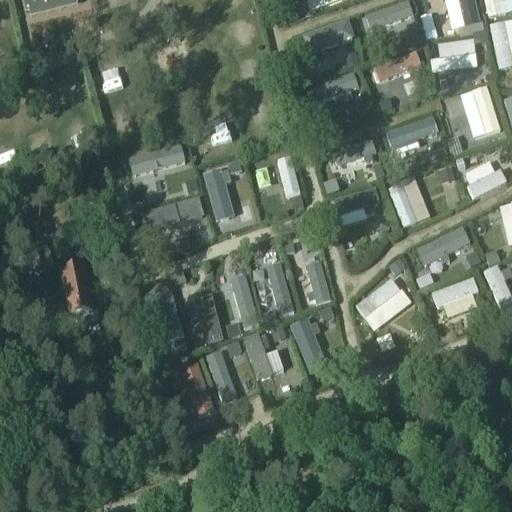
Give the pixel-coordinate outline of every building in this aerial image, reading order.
[(23,0),(35,52),(50,49),(39,0),(23,0)] [(242,0),(223,0),(224,12),(243,11),(242,0)] [(432,0),(433,17),(454,16),(453,0),(432,0)] [(471,0),(455,0),(463,31),(463,32),(463,33),(478,30),(471,0)] [(511,0),(482,0),(483,15),(511,13),(511,0)] [(407,6),(365,21),(370,36),(413,21),(407,6)] [(347,27),(302,42),(309,62),(333,53),(343,49),(354,46),(347,27)] [(503,27),(489,30),(498,74),(511,71),(511,69),(504,31),(503,27)] [(473,45),(437,49),(437,50),(439,63),(474,59),(475,59),(474,49),(473,45)] [(415,58),(373,74),(378,88),(420,72),(415,58)] [(353,78),(306,96),(311,110),(358,92),(353,78)] [(486,92),(472,97),(485,138),(485,140),(499,135),(486,92)] [(511,103),(503,107),(511,137),(511,103)] [(433,124),(389,139),(394,153),(438,138),(433,124)] [(371,145),(333,158),(338,172),(375,159),(371,145)] [(179,152),(127,165),(132,182),(184,169),(179,152)] [(289,163),(277,167),(286,202),(298,199),(289,163)] [(220,176),(203,180),(215,226),(233,221),(224,189),(221,178),(220,176)] [(470,190),(466,192),(472,204),(504,188),(498,176),(493,178),(470,190)] [(400,190),(388,195),(403,232),(403,233),(416,228),(401,189),(400,190)] [(374,196),(333,207),(337,223),(339,222),(363,216),(373,213),(378,212),(374,196)] [(197,206),(145,220),(149,237),(202,223),(197,206)] [(462,233),(416,256),(423,271),(438,264),(446,260),(469,248),(462,233)] [(52,268),(45,249),(27,255),(34,274),(52,268)] [(395,264),(384,274),(395,286),(406,276),(395,264)] [(319,268),(305,272),(312,298),(314,306),(315,311),(330,307),(319,268)] [(280,270),(265,274),(278,322),(293,318),(280,270)] [(91,314),(82,271),(59,276),(68,318),(91,314)] [(496,271),(483,278),(501,317),(501,318),(511,312),(511,305),(503,287),(503,286),(499,278),(499,277),(496,271)] [(244,283),(229,287),(243,335),(258,331),(244,283)] [(390,285),(355,312),(363,322),(364,324),(399,297),(390,285)] [(472,285),(432,300),(434,307),(437,313),(443,311),(445,310),(457,306),(472,300),(477,298),(472,285)] [(171,299),(156,304),(169,346),(183,342),(171,299)] [(210,301),(193,306),(204,351),(222,346),(210,301)] [(306,325),(290,332),(309,378),(325,371),(306,325)] [(257,339),(242,344),(256,386),(271,381),(271,380),(264,361),(262,356),(258,344),(258,342),(257,339)] [(387,342),(375,348),(382,362),(394,355),(387,342)] [(219,357),(205,362),(222,409),(236,403),(219,357)] [(196,370),(179,376),(196,422),(213,416),(196,370)]
